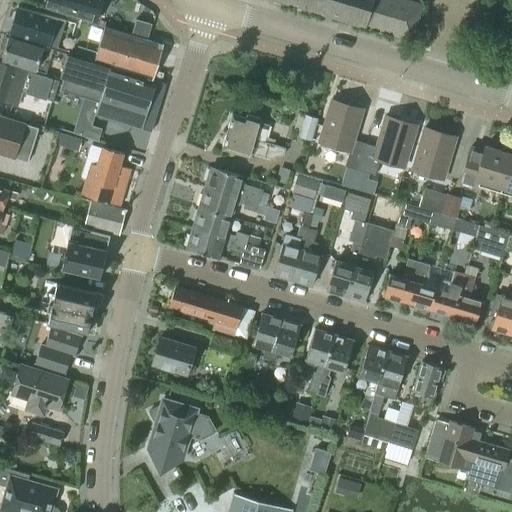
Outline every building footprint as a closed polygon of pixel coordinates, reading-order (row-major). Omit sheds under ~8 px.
[(93,20),(99,0),(43,0),(42,5),(93,20)] [(278,0),(365,26),(373,0),(278,0)] [(409,0),(373,0),(365,26),(411,40),(422,4),(409,0)] [(56,47),(64,20),(17,6),(16,9),(12,11),(10,17),(12,21),(9,33),(56,47)] [(94,60),(94,61),(108,65),(150,77),(160,43),(104,26),(94,60)] [(35,70),(43,46),(8,36),(8,37),(5,36),(1,49),(4,49),(1,59),(35,70)] [(63,77),(60,90),(98,101),(95,112),(151,129),(165,83),(150,78),(150,77),(108,65),(108,66),(67,54),(60,76),(63,77)] [(47,91),(51,79),(0,62),(0,98),(16,103),(22,83),(36,87),(35,89),(44,91),(45,90),(47,91)] [(311,138),(319,141),(349,150),(345,165),(356,169),(364,142),(353,138),(362,109),(331,100),(324,125),(316,123),(311,138)] [(281,155),(284,147),(264,141),(269,124),(257,121),(259,117),(246,113),(245,117),(231,113),(221,148),(247,155),(249,150),(265,155),(274,155),(274,153),(281,155)] [(0,153),(27,162),(38,127),(0,115),(0,153)] [(298,135),(311,138),(316,123),(314,123),(316,119),(304,115),(298,135)] [(364,142),(356,169),(368,172),(373,157),(404,166),(416,125),(384,115),(376,145),(364,142)] [(92,124),(88,136),(98,140),(102,128),(92,124)] [(443,178),(455,137),(424,127),(411,168),(443,178)] [(57,139),(57,140),(57,142),(57,143),(58,144),(62,146),(63,146),(63,148),(64,148),(64,149),(65,149),(66,149),(66,150),(69,151),(71,151),(71,150),(72,150),(73,149),(77,149),(78,148),(79,147),(80,143),(80,142),(82,138),(82,137),(79,135),(70,133),(63,131),(61,131),(60,131),(58,135),(57,139)] [(501,187),(511,153),(484,145),(483,149),(470,145),(459,183),(473,187),(475,179),(501,187)] [(129,169),(118,165),(122,153),(101,146),(91,180),(86,179),(81,194),(118,204),(129,169)] [(511,153),(501,187),(511,190),(511,153)] [(208,180),(206,187),(258,203),(265,205),(269,194),(261,192),(262,189),(239,182),(242,175),(213,166),(212,169),(209,168),(205,180),(208,180)] [(347,185),(359,183),(356,171),(344,173),(347,185)] [(313,199),(318,180),(297,174),(292,193),(313,199)] [(0,208),(2,209),(9,189),(0,186),(0,208)] [(198,206),(229,216),(234,200),(243,203),(242,207),(256,211),(258,203),(206,187),(204,194),(202,193),(198,206)] [(425,187),(419,207),(433,211),(440,213),(446,193),(425,187)] [(370,198),(347,191),(342,207),(365,214),(370,198)] [(446,193),(440,213),(456,217),(461,198),(446,193)] [(117,235),(124,209),(91,200),(84,226),(117,235)] [(402,202),(396,223),(407,227),(410,216),(429,222),(433,211),(419,207),(417,206),(402,202)] [(194,227),(245,243),(247,234),(235,231),(234,235),(224,232),(229,216),(198,206),(194,219),(196,220),(194,227)] [(270,206),(266,219),(276,221),(279,208),(270,206)] [(311,214),(307,227),(314,229),(324,209),(314,206),(311,214)] [(433,211),(429,222),(452,229),(455,219),(456,217),(440,213),(433,211)] [(292,279),(307,227),(311,214),(303,212),(295,237),(284,233),(272,273),(292,279)] [(455,219),(452,229),(475,235),(479,224),(456,217),(455,219)] [(345,295),(366,222),(355,219),(349,239),(351,240),(348,252),(352,253),(349,263),(335,259),(326,289),(345,295)] [(366,222),(345,295),(364,300),(373,270),(371,269),(375,254),(385,257),(393,230),(366,222)] [(475,235),(472,247),(501,256),(507,234),(508,233),(479,224),(475,235)] [(59,268),(99,277),(99,276),(103,255),(96,253),(100,234),(107,235),(107,238),(108,238),(109,235),(70,225),(66,239),(63,250),(61,258),(59,268)] [(245,243),(194,227),(192,234),(189,233),(186,245),(188,246),(187,248),(217,257),(222,241),(231,244),(230,247),(242,251),(240,260),(261,267),(265,250),(245,244),(245,243)] [(307,227),(292,279),(311,284),(320,254),(305,250),(308,240),(311,241),(314,229),(307,227)] [(495,293),(490,312),(494,313),(491,326),(507,331),(511,313),(511,235),(509,234),(509,233),(508,233),(507,234),(501,256),(504,248),(511,250),(511,272),(511,275),(511,274),(511,287),(509,297),(495,293)] [(26,257),(31,244),(14,239),(10,252),(26,257)] [(0,246),(0,264),(4,266),(9,250),(0,246)] [(406,300),(417,261),(407,257),(401,276),(389,273),(382,293),(406,300)] [(417,261),(406,300),(429,307),(435,286),(423,283),(429,264),(417,261)] [(435,286),(429,307),(451,314),(463,274),(452,271),(446,289),(435,286)] [(463,274),(451,314),(474,321),(481,300),(469,296),(474,278),(463,274)] [(44,301),(90,311),(95,291),(56,282),(53,293),(47,291),(44,301)] [(169,305),(204,316),(237,325),(242,307),(174,286),(169,305)] [(90,311),(44,301),(43,310),(49,311),(46,323),(86,332),(90,311)] [(268,357),(279,318),(261,313),(252,343),(265,347),(262,355),(268,357)] [(279,318),(268,357),(274,359),(276,351),(289,355),(298,324),(279,318)] [(40,321),(33,342),(41,344),(35,362),(65,372),(71,352),(74,354),(80,336),(51,327),(51,325),(40,321)] [(315,392),(333,334),(313,328),(304,359),(317,363),(315,371),(312,371),(307,390),(315,392)] [(237,335),(212,329),(204,361),(228,367),(237,335)] [(333,334),(315,392),(324,395),(329,376),(327,375),(330,366),(343,370),(352,339),(333,334)] [(185,374),(194,346),(159,335),(151,364),(185,374)] [(369,409),(387,350),(368,344),(359,375),(370,378),(362,407),(369,409)] [(370,409),(363,433),(412,448),(418,429),(405,425),(412,403),(401,400),(395,421),(376,416),(382,394),(394,398),(397,386),(406,355),(387,350),(369,409),(370,409)] [(433,396),(442,366),(422,360),(413,390),(420,393),(417,405),(428,408),(432,396),(433,396)] [(58,407),(67,379),(20,364),(11,392),(28,397),(25,406),(43,412),(46,403),(58,407)] [(271,400),(256,396),(253,407),(268,411),(271,400)] [(200,436),(211,430),(205,419),(194,415),(196,409),(162,399),(160,407),(151,412),(156,420),(148,446),(160,469),(182,457),(189,433),(200,436)] [(293,411),(292,414),(292,417),(293,417),(293,418),(294,419),(295,419),(295,420),(297,420),(302,422),(305,423),(307,423),(308,423),(309,425),(311,425),(314,426),(315,426),(316,427),(318,427),(319,428),(320,429),(320,430),(323,431),(331,431),(333,430),(334,427),(334,425),(335,425),(335,422),(336,420),(336,419),(335,419),(333,418),(329,417),(325,415),(323,416),(321,417),(321,418),(319,417),(317,417),(310,415),(309,414),(309,412),(310,409),(310,408),(311,407),(311,406),(309,405),(307,404),(306,404),(303,403),(301,402),(300,402),(299,402),(298,402),(298,401),(296,401),(296,402),(295,402),(295,403),(294,409),(293,409),(293,411)] [(511,462),(511,451),(477,440),(479,433),(470,430),(472,427),(449,419),(448,424),(435,420),(424,453),(468,468),(471,459),(502,469),(504,460),(511,462)] [(58,442),(61,432),(30,422),(27,433),(58,442)] [(350,425),(347,435),(360,439),(363,429),(350,425)] [(316,448),(309,469),(323,473),(330,452),(316,448)] [(0,466),(0,483),(5,485),(0,502),(0,509),(10,511),(59,511),(60,510),(57,506),(51,505),(56,487),(38,482),(38,483),(26,480),(28,473),(0,465),(0,466)] [(339,475),(334,490),(356,497),(360,482),(339,475)] [(232,491),(225,511),(289,511),(290,509),(232,491)]
